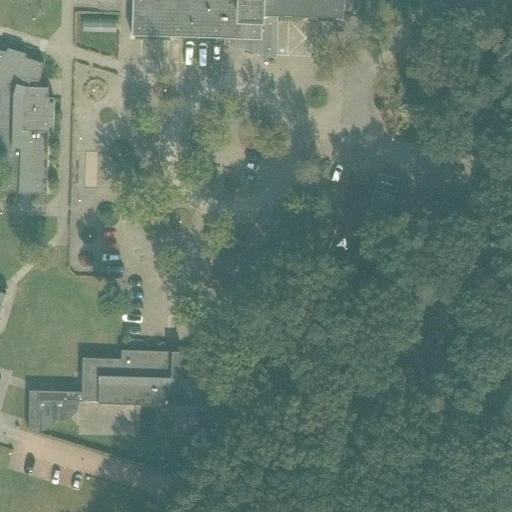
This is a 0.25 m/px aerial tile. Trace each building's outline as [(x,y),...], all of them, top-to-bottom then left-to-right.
[(132,0),(131,36),(229,39),(229,43),(271,55),(272,16),(343,18),(343,0),(132,0)] [(485,70),(494,51),(484,46),(475,65),(485,70)] [(0,92),(0,104),(0,155),(2,156),(2,173),(1,193),(46,194),(48,132),(53,132),(54,98),(38,98),(38,83),(44,64),(25,58),(26,54),(7,49),(6,53),(0,50),(0,92)] [(380,175),(379,175),(369,208),(369,209),(369,210),(370,210),(386,215),(387,215),(388,214),(398,181),(398,180),(397,179),(381,174),(380,175)] [(29,391),(28,432),(37,432),(42,432),(47,430),(51,427),(54,424),(56,420),(60,421),(65,421),(70,418),(74,415),(77,410),(79,406),(79,402),(98,402),(98,404),(192,406),(222,408),(222,399),(231,400),(232,366),(182,364),(183,352),(161,352),(121,350),(121,360),(82,359),(81,392),(29,391)]
